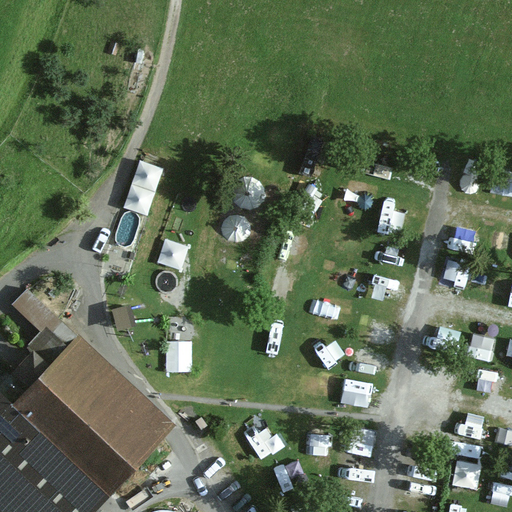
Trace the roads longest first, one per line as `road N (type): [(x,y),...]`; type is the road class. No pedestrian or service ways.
road 1 (unknown): [(375,511),(452,100)]
road 2 (unclassified): [(215,511),(171,432),(107,344),(80,254),(48,254),(0,291)]
road 3 (track): [(174,0),(128,163),(80,254)]
